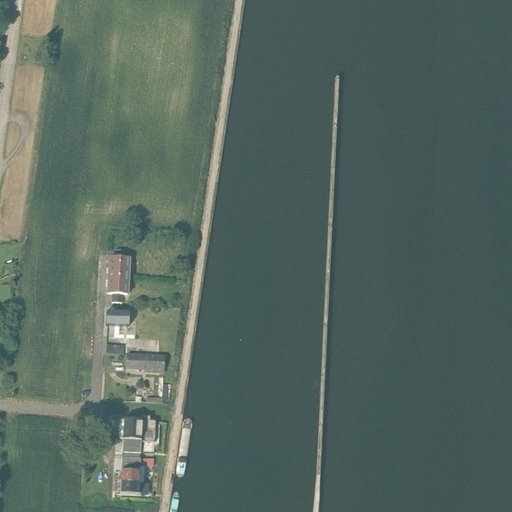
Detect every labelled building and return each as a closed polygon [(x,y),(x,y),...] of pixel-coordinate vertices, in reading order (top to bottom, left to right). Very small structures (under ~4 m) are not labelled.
[(107,275),(129,276),(130,257),(127,257),(113,256),(108,256),(107,275)] [(129,276),(107,275),(106,294),(111,294),(122,294),(128,295),(129,276)] [(122,294),(111,294),(111,302),(122,302),(122,294)] [(106,312),(106,325),(128,325),(128,312),(106,312)] [(147,339),(146,349),(157,349),(157,339),(147,339)] [(106,344),(106,353),(123,354),(124,345),(106,344)] [(143,369),(144,354),(130,353),(126,353),(126,368),(143,369)] [(144,354),(143,369),(143,372),(164,373),(165,355),(148,354),(144,354)] [(121,457),(140,458),(140,453),(140,452),(144,452),(144,441),(154,442),(155,420),(150,420),(150,415),(139,415),(138,418),(143,419),(142,441),(122,440),(122,450),(122,451),(121,457)] [(122,418),(121,440),(122,440),(142,441),(143,419),(138,418),(122,418)] [(139,483),(138,494),(148,495),(149,483),(143,482),(144,466),(140,466),(140,458),(121,457),(121,470),(140,471),(139,483)] [(120,482),(139,483),(140,471),(121,470),(120,470),(120,482)] [(139,483),(120,482),(119,493),(138,494),(139,483)]
